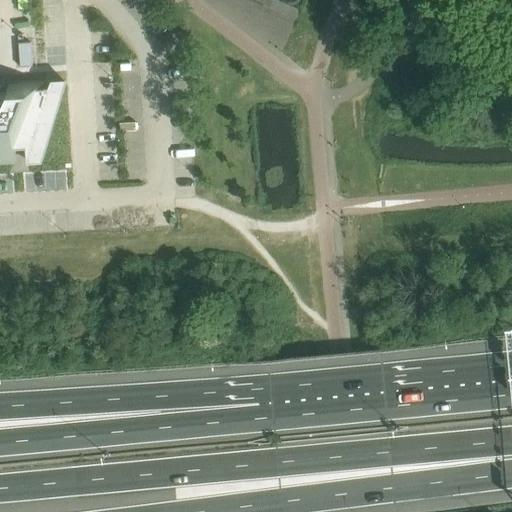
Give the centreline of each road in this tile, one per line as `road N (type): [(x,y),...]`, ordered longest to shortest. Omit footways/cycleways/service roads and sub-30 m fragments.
road 1 (motorway): [(0,489),(511,448)]
road 2 (motorway): [(213,511),(392,490),(511,465)]
road 3 (motorway): [(260,412),(0,440)]
road 4 (motorway): [(260,412),(0,417)]
road 5 (motorway): [(511,388),(260,412)]
